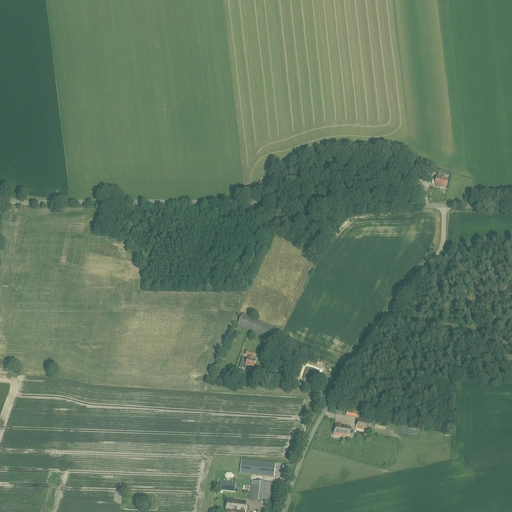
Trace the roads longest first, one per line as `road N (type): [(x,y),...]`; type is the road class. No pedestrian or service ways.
road 1 (unclassified): [(445,206),(0,197)]
road 2 (unclassified): [(284,511),(334,394),(439,253),(445,206)]
